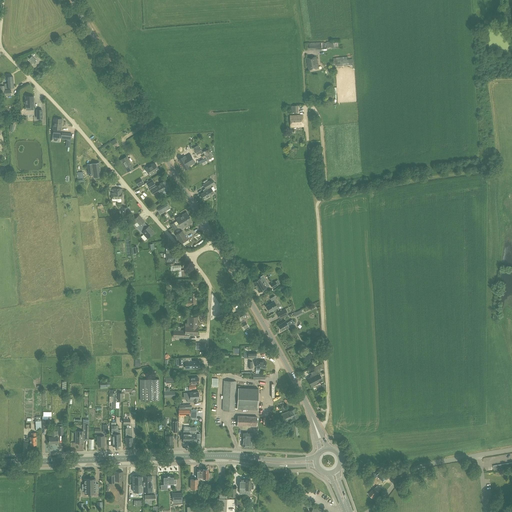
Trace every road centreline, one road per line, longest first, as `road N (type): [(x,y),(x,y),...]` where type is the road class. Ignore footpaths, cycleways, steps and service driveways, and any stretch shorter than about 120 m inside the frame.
road 1 (secondary): [(324,449),(268,332),(71,0)]
road 2 (track): [(315,201),(498,171),(490,85),(511,80)]
road 3 (track): [(190,257),(0,47)]
road 4 (track): [(202,456),(209,284),(190,257)]
road 5 (primary): [(0,463),(202,456)]
road 6 (unclassified): [(368,511),(414,468),(511,449)]
